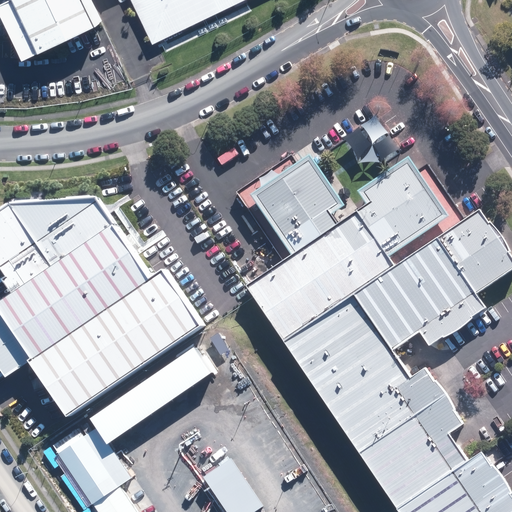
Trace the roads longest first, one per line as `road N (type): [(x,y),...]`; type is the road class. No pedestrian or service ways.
road 1 (residential): [(0,145),(63,141),(149,118),(295,42)]
road 2 (secondary): [(495,105),(407,8)]
